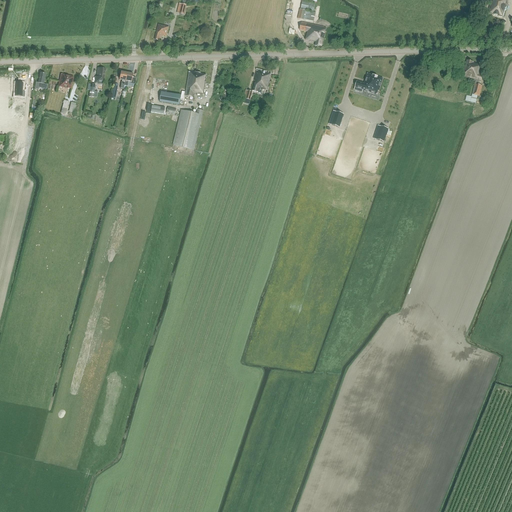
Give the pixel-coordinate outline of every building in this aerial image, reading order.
[(488,13),(503,18),(505,11),(504,11),(506,0),(492,0),(491,5),(490,5),(488,13)] [(302,1),(301,10),(306,11),(308,11),(309,3),(302,1)] [(300,9),(298,19),(304,20),(306,11),(301,10),(300,9)] [(306,11),(304,20),(314,22),(315,13),(314,12),(308,11),(306,11)] [(302,22),(300,30),(307,32),(305,40),(316,42),(315,46),(322,46),(326,28),(316,26),(302,22)] [(169,27),(159,25),(156,35),(155,40),(160,41),(161,36),(164,37),(167,37),(169,27)] [(472,95),(472,97),(467,96),(466,101),(476,103),(477,96),(479,96),(479,97),(480,98),(481,96),(480,96),(482,86),(478,84),(479,82),(481,82),(483,75),(480,73),(482,67),(478,66),(478,65),(474,63),(467,60),(462,76),(475,81),(472,94),(472,95)] [(104,81),(105,69),(98,68),(97,76),(95,76),(94,84),(102,85),(103,85),(104,81)] [(264,73),(257,71),(254,81),(255,81),(252,91),(258,92),(259,90),(260,90),(264,73)] [(127,73),(124,86),(127,86),(128,83),(134,85),(136,78),(132,77),(133,74),(133,73),(132,73),(130,72),(130,73),(129,74),(127,73)] [(203,94),(207,75),(189,72),(187,84),(185,96),(193,97),(193,95),(193,94),(193,93),(194,93),(198,94),(198,93),(203,94)] [(36,83),(35,89),(38,90),(39,88),(46,89),(47,85),(44,84),(46,74),(40,73),(38,83),(36,83)] [(267,91),(272,74),(264,73),(260,90),(263,91),(263,90),(267,91)] [(71,89),(74,77),(61,74),(58,86),(68,89),(68,88),(71,89)] [(383,79),(368,74),(364,84),(357,81),(354,90),(362,93),(363,90),(377,95),(378,91),(379,91),(383,79)] [(15,87),(14,102),(22,102),(23,88),(15,87)] [(247,102),(250,102),(252,92),(246,90),(244,98),(248,100),(247,102)] [(446,90),(444,95),(462,100),(464,94),(446,90)] [(181,96),(161,93),(159,103),(179,106),(181,96)] [(164,115),(165,108),(152,105),(151,112),(164,115)] [(177,109),(168,107),(167,114),(175,116),(177,109)] [(173,145),(194,150),(203,111),(198,109),(197,114),(182,110),(173,145)] [(344,115),(336,112),(333,121),(330,120),(329,124),(339,128),(344,115)] [(388,129),(381,127),(377,137),(375,136),(374,139),(384,142),(388,129)]
